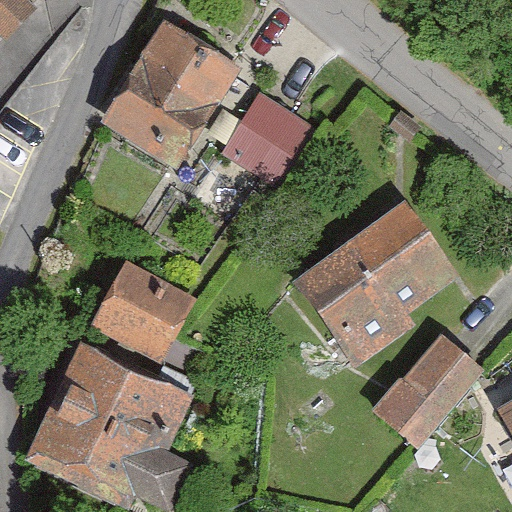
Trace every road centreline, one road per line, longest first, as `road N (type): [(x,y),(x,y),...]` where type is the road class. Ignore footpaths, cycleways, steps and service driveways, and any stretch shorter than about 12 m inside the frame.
road 1 (residential): [(116,0),(83,114),(7,283)]
road 2 (tertiary): [(322,0),(511,157)]
road 3 (residential): [(7,283),(2,362),(14,511)]
